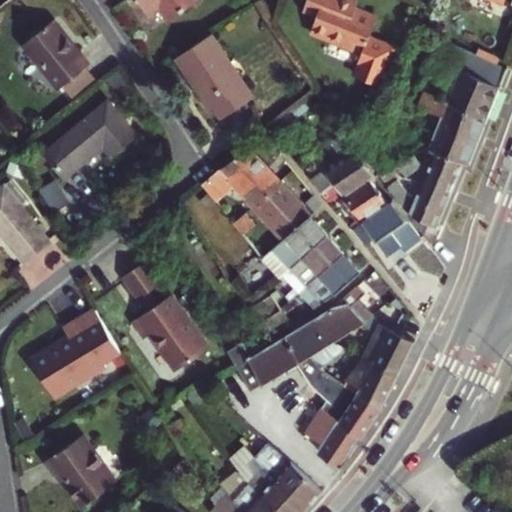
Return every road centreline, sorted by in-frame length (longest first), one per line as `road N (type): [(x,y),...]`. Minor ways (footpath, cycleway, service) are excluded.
road 1 (residential): [(0,321),(157,197),(177,169),(176,132),(88,0)]
road 2 (residential): [(264,131),(404,303),(460,339)]
road 3 (primary): [(373,495),(449,432),(511,301)]
road 4 (primary): [(460,339),(373,495)]
